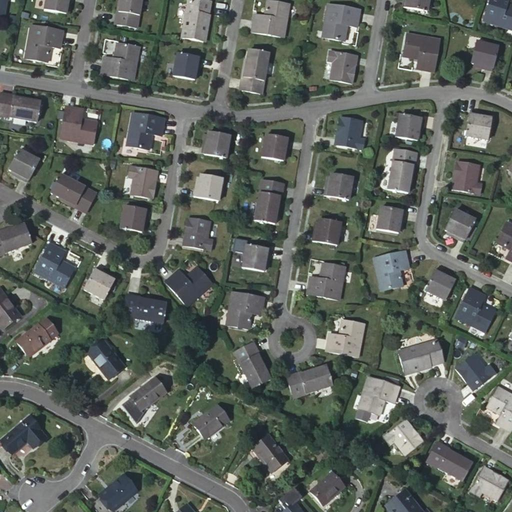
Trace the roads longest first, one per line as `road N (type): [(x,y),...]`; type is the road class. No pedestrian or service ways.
road 1 (residential): [(0,196),(135,261),(150,258),(161,242),(186,109)]
road 2 (residential): [(445,90),(420,238),(511,290)]
road 3 (residential): [(291,339),(278,305),(312,108)]
road 4 (residential): [(102,430),(243,511)]
